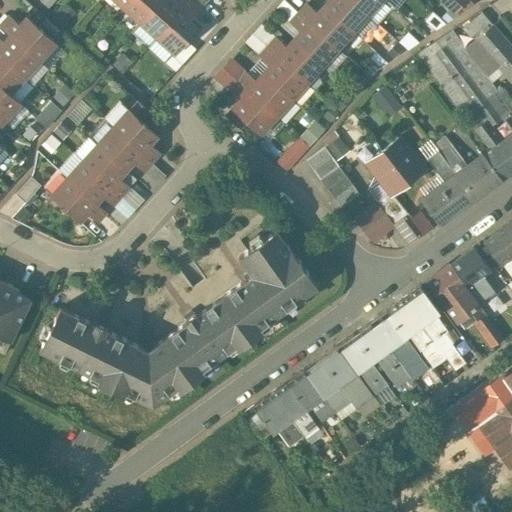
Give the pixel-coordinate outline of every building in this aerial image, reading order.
[(130,0),(124,7),(141,23),(161,0),(130,0)] [(172,0),(161,0),(141,23),(157,38),(192,0),(175,0),(174,1),(172,0)] [(192,0),(157,38),(175,54),(201,26),(193,18),(202,8),(192,0)] [(368,15),(351,0),(329,0),(324,6),(352,31),(368,15)] [(381,0),(351,0),(368,15),(381,0)] [(442,0),(459,16),(473,1),(471,0),(442,0)] [(352,31),(324,6),(317,13),(307,4),(299,14),(337,48),(352,31)] [(434,11),(427,19),(438,30),(446,22),(434,11)] [(337,48),(299,14),(290,23),(300,32),(293,40),(322,65),(337,48)] [(55,43),(27,17),(20,25),(9,16),(1,26),(39,60),(55,43)] [(511,47),(493,25),(476,40),(511,81),(511,47)] [(10,35),(4,42),(0,38),(0,55),(24,77),(39,60),(1,26),(0,26),(10,35)] [(496,92),(451,29),(420,51),(476,129),(487,121),(491,126),(511,111),(497,91),(496,92)] [(412,31),(401,38),(408,49),(419,42),(412,31)] [(322,65),(293,40),(287,47),(276,38),(268,47),(306,82),(322,65)] [(306,82),(268,47),(260,57),(270,66),(263,73),(291,99),(306,82)] [(114,63),(123,71),(134,60),(124,51),(114,63)] [(24,77),(0,55),(0,86),(19,103),(9,94),(24,77)] [(291,99),(263,73),(256,81),(246,72),(237,81),(276,116),(291,99)] [(276,116),(237,81),(229,90),(239,100),(232,108),(260,133),(276,116)] [(398,100),(384,84),(371,94),(384,110),(398,100)] [(0,117),(4,120),(19,103),(0,86),(0,117)] [(47,125),(64,110),(54,99),(37,115),(47,125)] [(157,135),(129,109),(113,127),(151,162),(160,152),(150,143),(157,135)] [(487,121),(476,129),(483,139),(494,130),(491,126),(487,121)] [(151,162),(113,127),(97,144),(126,170),(133,162),(143,171),(151,162)] [(344,130),(325,144),(338,161),(357,147),(344,130)] [(494,130),(483,139),(491,149),(502,141),(494,130)] [(491,149),(483,155),(501,178),(511,170),(511,133),(502,141),(491,149)] [(373,135),(357,147),(366,160),(382,148),(373,135)] [(382,148),(366,160),(389,192),(392,195),(394,193),(420,175),(411,162),(416,158),(400,136),(382,148)] [(126,170),(97,144),(82,161),(121,196),(129,186),(119,177),(126,170)] [(468,164),(453,144),(440,153),(456,173),(468,164)] [(325,147),(306,161),(313,170),(332,156),(325,147)] [(440,153),(438,150),(427,159),(444,182),(456,173),(440,153)] [(468,164),(456,173),(474,198),(501,178),(483,155),(482,154),(468,164)] [(332,156),(313,170),(320,180),(338,166),(332,156)] [(121,196),(82,161),(67,178),(105,212),(106,212),(96,203),(102,196),(112,205),(121,196)] [(338,166),(320,180),(327,189),(345,175),(338,166)] [(444,182),(421,198),(439,223),(474,198),(456,173),(444,182)] [(345,175),(327,189),(333,198),(352,185),(345,175)] [(41,185),(31,176),(16,194),(25,202),(41,185)] [(105,212),(67,178),(51,195),(79,221),(87,213),(97,222),(105,212)] [(352,185),(333,198),(340,208),(359,194),(352,185)] [(394,193),(392,195),(389,192),(377,201),(394,224),(408,213),(394,193)] [(264,212),(144,298),(113,283),(104,301),(70,285),(60,307),(94,324),(95,321),(107,327),(105,329),(144,348),(144,351),(152,350),(151,347),(186,322),(185,320),(195,313),(197,315),(252,275),(238,257),(276,229),(264,212)] [(511,232),(506,224),(484,240),(501,263),(511,254),(511,232)] [(94,324),(60,307),(39,348),(61,359),(62,357),(69,360),(68,362),(91,374),(92,372),(99,375),(97,381),(123,394),(126,388),(133,392),(132,394),(153,404),(170,391),(169,389),(176,384),(179,390),(204,372),(200,366),(207,362),(209,364),(229,349),(228,347),(234,342),(238,347),(262,330),(258,325),(265,320),(266,322),(287,307),(286,305),(293,300),(294,302),(317,286),(276,229),(238,257),(252,275),(197,315),(195,313),(185,320),(186,322),(151,347),(152,350),(144,351),(144,348),(105,329),(107,327),(95,321),(94,324)] [(473,248),(450,265),(466,287),(474,299),(484,292),(476,281),(490,271),(473,248)] [(449,264),(426,281),(443,304),(466,287),(450,265),(449,264)] [(19,288),(0,279),(0,335),(10,340),(30,299),(17,292),(19,288)] [(419,286),(403,299),(433,339),(442,333),(445,330),(435,315),(438,312),(419,286)] [(466,287),(443,304),(456,321),(471,310),(478,304),(474,299),(466,287)] [(494,306),(484,292),(474,299),(478,304),(484,313),(494,306)] [(433,339),(403,299),(387,310),(405,335),(407,334),(419,350),(433,339)] [(478,304),(471,310),(479,321),(486,315),(484,313),(478,304)] [(405,335),(387,310),(370,322),(400,363),(413,354),(402,338),(405,335)] [(502,337),(486,315),(479,321),(477,326),(491,345),(502,337)] [(400,363),(370,322),(354,334),(372,359),(375,357),(387,373),(391,370),(400,363)] [(464,362),(442,333),(433,339),(446,357),(454,369),(464,362)] [(372,359),(354,334),(337,346),(355,371),(368,387),(380,378),(369,362),(372,359)] [(433,339),(419,350),(432,367),(446,357),(433,339)] [(337,346),(320,358),(339,383),(355,371),(337,346)] [(426,372),(413,354),(400,363),(412,379),(413,381),(426,372)] [(339,383),(320,358),(304,369),(323,394),(339,383)] [(412,379),(400,363),(391,370),(402,386),(412,379)] [(323,394),(304,369),(288,381),(306,406),(309,404),(321,421),(335,410),(323,394)] [(368,387),(355,371),(339,383),(356,406),(373,394),(368,387)] [(511,372),(501,380),(511,395),(511,396),(492,411),(493,413),(478,424),(509,466),(511,463),(511,372)] [(287,380),(272,391),(302,434),(316,424),(304,407),(306,406),(288,381),(287,380)] [(339,383),(323,394),(335,410),(335,411),(350,400),(355,407),(356,406),(339,383)] [(272,391),(253,405),(258,411),(272,431),(276,429),(288,445),(303,435),(302,434),(272,391)] [(272,431),(258,411),(248,418),(263,438),(272,431)] [(306,476),(293,457),(283,465),(297,483),(306,476)]
